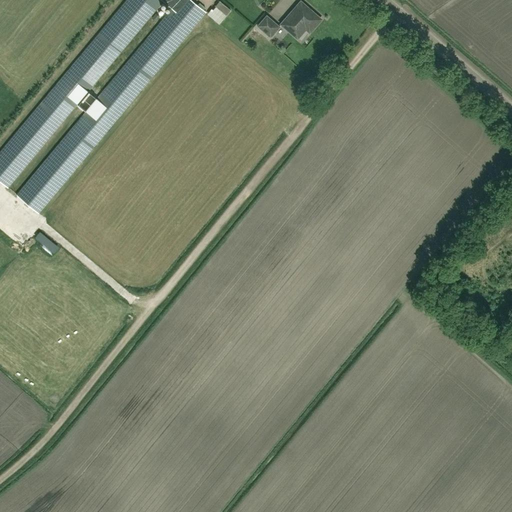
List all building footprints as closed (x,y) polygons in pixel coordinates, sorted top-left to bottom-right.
[(126,0),(0,152),(0,180),(8,187),(163,1),(172,9),(17,195),(38,213),(205,13),(190,0),(126,0)] [(321,19),(301,2),(281,24),(297,38),(309,24),(313,28),(321,19)] [(217,5),(210,14),(222,24),(229,15),(217,5)] [(257,26),(270,37),(279,27),(266,15),(257,26)] [(8,235),(31,244),(39,227),(35,225),(32,232),(20,227),(23,221),(15,218),(8,235)]
